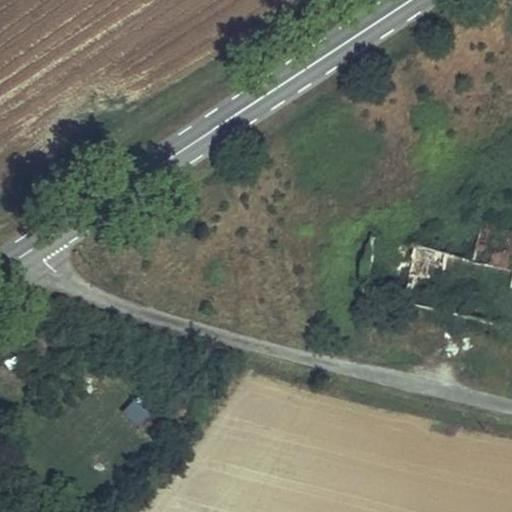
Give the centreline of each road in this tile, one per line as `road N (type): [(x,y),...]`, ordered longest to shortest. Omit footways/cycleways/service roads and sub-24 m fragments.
road 1 (unclassified): [(32,248),(70,283),(132,308),(511,406)]
road 2 (primary): [(413,0),(32,248)]
